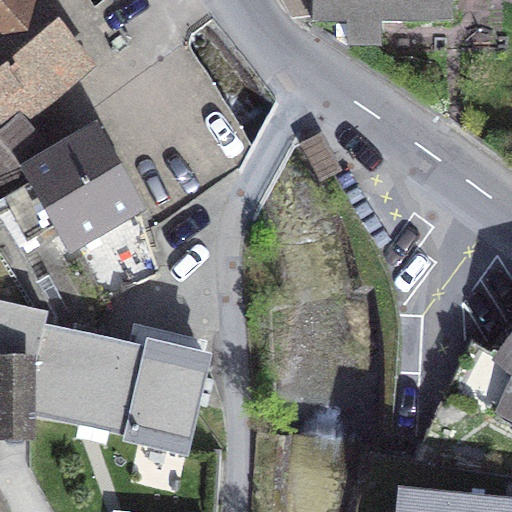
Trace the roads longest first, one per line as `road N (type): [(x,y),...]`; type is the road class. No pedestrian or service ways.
road 1 (residential): [(320,75),(237,220),(230,274),(237,511)]
road 2 (motorway): [(316,511),(0,443)]
road 3 (tertiary): [(320,75),(511,215)]
